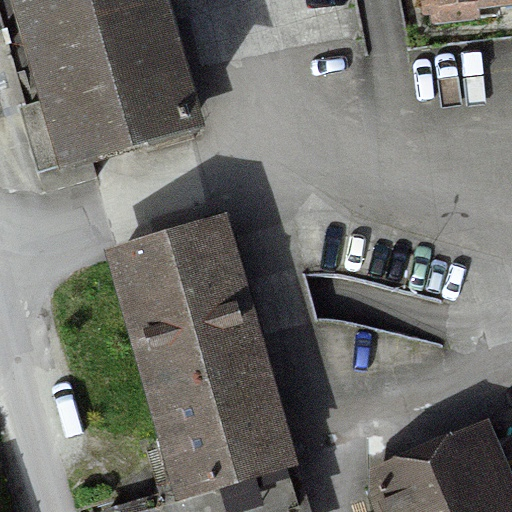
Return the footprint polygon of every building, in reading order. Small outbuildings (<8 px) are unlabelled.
[(191,123),(155,0),(21,0),(51,103),(24,110),(40,166),(191,123)] [(434,22),(476,17),(474,0),(477,0),(495,0),(495,2),(511,0),(430,0),(431,6),(432,6),(434,22)] [(89,155),(37,170),(43,192),(96,178),(89,155)] [(107,511),(289,511),(299,508),(219,227),(117,256),(167,431),(154,466),(157,497),(107,511)] [(375,486),(386,511),(511,511),(482,441),(375,486)]
